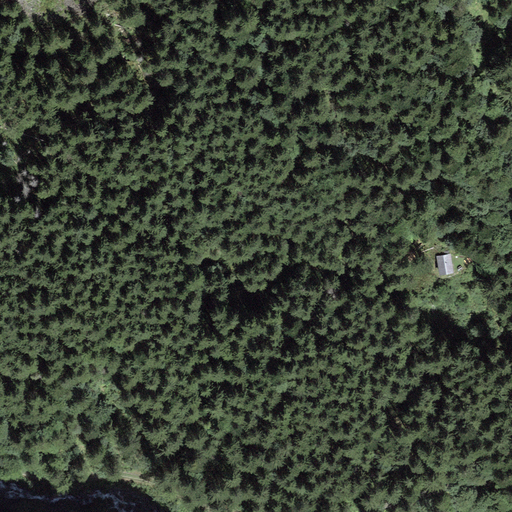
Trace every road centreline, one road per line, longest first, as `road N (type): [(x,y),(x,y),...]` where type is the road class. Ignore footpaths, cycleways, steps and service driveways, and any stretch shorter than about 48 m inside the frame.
road 1 (track): [(0,465),(39,476),(127,472),(208,511)]
road 2 (track): [(369,511),(511,464)]
